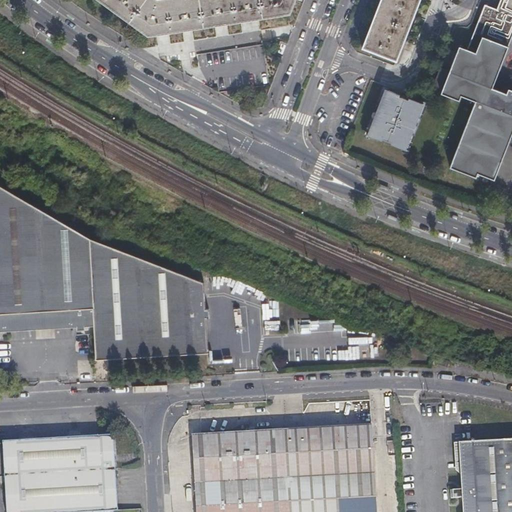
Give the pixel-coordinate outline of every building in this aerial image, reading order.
[(101,0),(148,34),(289,12),(293,0),(101,0)] [(380,0),(363,46),(396,59),(418,0),(380,0)] [(480,34),(508,45),(511,34),(511,0),(499,0),(496,9),(485,4),(467,49),(472,51),(480,34)] [(491,88),(508,45),(480,34),(472,51),(467,49),(460,46),(456,55),(441,92),(459,99),(460,95),(476,101),(450,166),(476,176),(477,172),(485,175),(493,178),(511,130),(511,90),(509,89),(507,94),(491,88)] [(367,133),(382,139),(383,137),(392,140),(391,143),(405,148),(423,103),(409,98),(408,99),(399,96),(400,94),(385,88),(367,133)] [(0,334),(0,335),(0,329),(16,328),(16,325),(70,322),(71,326),(77,325),(77,330),(86,329),(86,323),(94,323),(97,359),(209,352),(208,337),(212,336),(212,328),(208,328),(205,284),(89,237),(0,184),(0,334)] [(255,431),(255,427),(245,428),(245,432),(193,435),(197,511),(377,511),(373,424),(255,431)] [(7,511),(65,511),(117,509),(113,434),(3,441),(7,511)] [(511,511),(511,439),(461,443),(464,490),(454,491),(455,500),(464,499),(465,511),(511,511)]
